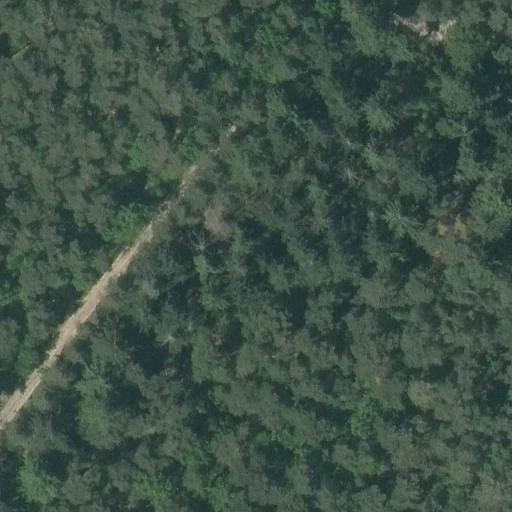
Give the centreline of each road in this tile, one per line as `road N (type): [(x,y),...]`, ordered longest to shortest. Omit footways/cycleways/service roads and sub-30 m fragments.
road 1 (track): [(0,422),(310,0)]
road 2 (track): [(373,0),(511,109)]
